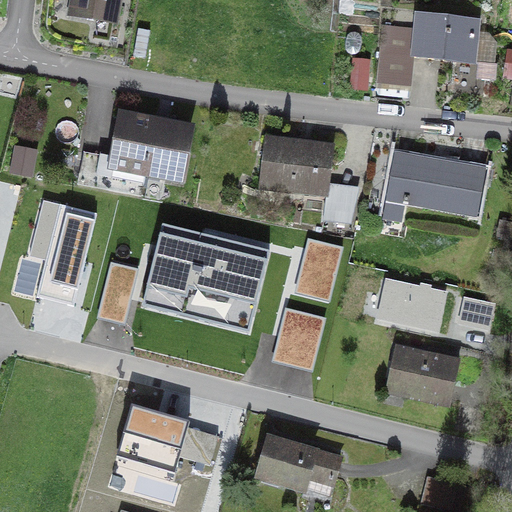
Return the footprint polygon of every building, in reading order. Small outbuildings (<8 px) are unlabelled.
[(112,23),(116,0),(79,0),(76,16),(112,23)] [(477,23),(416,16),(411,59),(432,61),(432,57),(442,58),(441,62),(472,65),(477,23)] [(143,176),(178,183),(188,131),(165,127),(165,131),(154,129),(155,125),(122,119),(114,160),(115,160),(111,180),(141,186),(143,176)] [(325,197),(331,150),(264,142),(260,179),(292,183),(291,192),(325,197)] [(33,178),(38,150),(16,147),(11,175),(33,178)] [(400,221),(403,204),(475,218),(484,173),(410,159),(393,160),(381,218),(400,221)] [(449,401),(457,364),(394,351),(386,387),(449,401)] [(301,451),(300,453),(267,444),(258,479),(328,499),(339,461),(301,451)] [(464,511),(470,490),(426,478),(419,506),(442,511),(464,511)]
